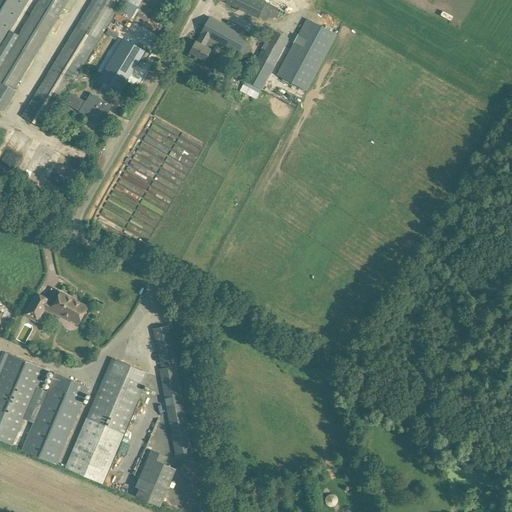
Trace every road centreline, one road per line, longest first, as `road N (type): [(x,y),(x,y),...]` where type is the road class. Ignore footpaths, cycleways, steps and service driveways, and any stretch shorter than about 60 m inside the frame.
road 1 (unclassified): [(230,511),(192,321),(172,289),(154,272),(0,198)]
road 2 (track): [(192,321),(213,301),(421,392),(511,263)]
road 3 (unknown): [(0,338),(68,375),(90,372),(164,281)]
